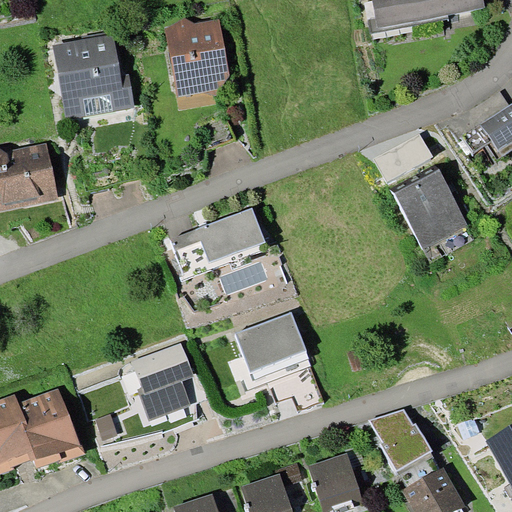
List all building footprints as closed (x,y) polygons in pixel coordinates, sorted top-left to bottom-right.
[(372,0),(378,28),(486,8),(484,0),(372,0)] [(164,28),(178,97),(219,89),(230,75),(220,18),(194,23),(184,17),(164,28)] [(53,45),(66,120),(135,108),(129,74),(121,75),(114,35),(53,45)] [(500,91),(472,109),(480,123),(509,105),(500,91)] [(511,102),(509,105),(480,123),(498,152),(500,150),(502,155),(511,149),(511,102)] [(433,157),(420,135),(374,159),(388,184),(433,157)] [(0,211),(59,199),(47,143),(5,151),(0,147),(0,211)] [(439,169),(394,193),(423,249),(469,226),(439,169)] [(253,208),(171,239),(176,250),(201,241),(210,263),(266,242),(253,208)] [(235,334),(250,372),(306,351),(292,313),(235,334)] [(182,342),(132,361),(142,388),(137,390),(149,421),(192,405),(183,381),(195,377),(182,342)] [(362,348),(347,353),(353,371),(368,366),(362,348)] [(15,394),(0,399),(0,474),(14,469),(14,467),(34,460),(37,468),(58,460),(59,464),(84,454),(59,387),(18,403),(15,394)] [(380,443),(397,470),(433,449),(416,424),(414,425),(404,410),(370,421),(383,441),(380,443)] [(111,417),(96,422),(104,447),(119,442),(111,417)] [(511,426),(486,441),(511,485),(511,426)] [(308,465),(323,511),(325,511),(363,500),(347,453),(308,465)] [(303,480),(298,463),(278,469),(279,474),(280,473),(284,486),(303,480)] [(443,468),(403,491),(415,511),(453,511),(465,506),(443,468)] [(241,486),(249,511),(292,511),(284,486),(280,473),(279,474),(241,486)] [(218,511),(213,494),(174,506),(175,511),(218,511)]
